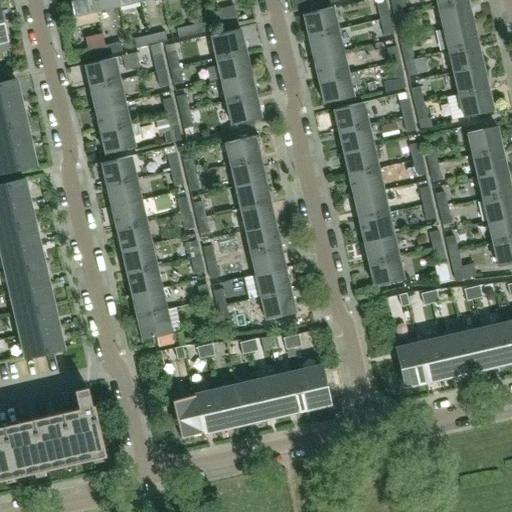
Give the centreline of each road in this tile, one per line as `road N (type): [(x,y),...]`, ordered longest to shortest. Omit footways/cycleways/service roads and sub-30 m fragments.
road 1 (residential): [(145,474),(110,353),(33,0)]
road 2 (residential): [(369,424),(292,121),(271,0)]
road 3 (residential): [(145,474),(369,424)]
road 4 (residential): [(369,424),(406,425),(511,401)]
road 5 (residential): [(30,511),(122,490),(145,474)]
